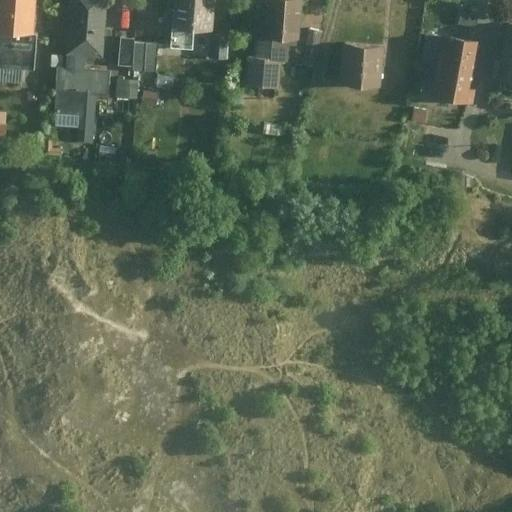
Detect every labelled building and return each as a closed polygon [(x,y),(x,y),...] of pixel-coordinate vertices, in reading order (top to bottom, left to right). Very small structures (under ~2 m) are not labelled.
[(43,0),(0,0),(0,2),(0,35),(19,37),(31,38),(42,38),(43,0)] [(111,0),(75,0),(73,57),(109,59),(111,0)] [(221,0),(173,0),(169,50),(191,52),(193,31),(219,33),(221,0)] [(309,0),(262,0),(260,55),(295,57),(296,42),(307,43),(309,0)] [(511,22),(509,22),(499,85),(511,87),(511,22)] [(318,64),(324,28),(312,26),(305,62),(318,64)] [(473,102),(484,39),(443,32),(432,95),(473,102)] [(0,35),(0,71),(41,74),(42,38),(31,38),(31,46),(19,45),(19,37),(0,35)] [(232,37),(212,37),(211,61),(231,61),(232,37)] [(142,39),(126,38),(125,67),(140,68),(141,44),(142,39)] [(165,45),(141,44),(140,68),(140,72),(163,73),(165,45)] [(379,84),(380,45),(346,44),(345,83),(379,84)] [(288,59),(256,57),(254,84),(286,86),(288,59)] [(334,64),(320,62),(316,84),(330,86),(334,64)] [(115,73),(63,70),(60,115),(88,117),(86,142),(99,143),(102,99),(114,100),(115,73)] [(145,80),(123,79),(122,100),(144,101),(145,80)] [(11,113),(0,112),(0,135),(9,136),(11,113)] [(452,142),(453,127),(432,126),(431,140),(452,142)]
